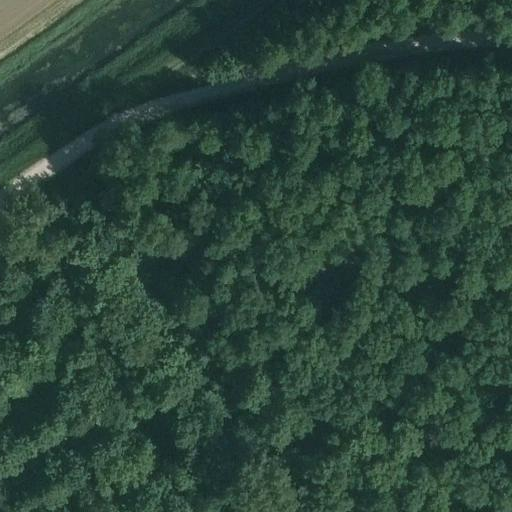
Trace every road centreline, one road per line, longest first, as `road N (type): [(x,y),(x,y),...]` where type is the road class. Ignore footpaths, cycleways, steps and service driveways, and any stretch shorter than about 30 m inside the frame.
road 1 (track): [(193,95),(320,62),(511,35)]
road 2 (track): [(0,200),(88,138),(193,95)]
